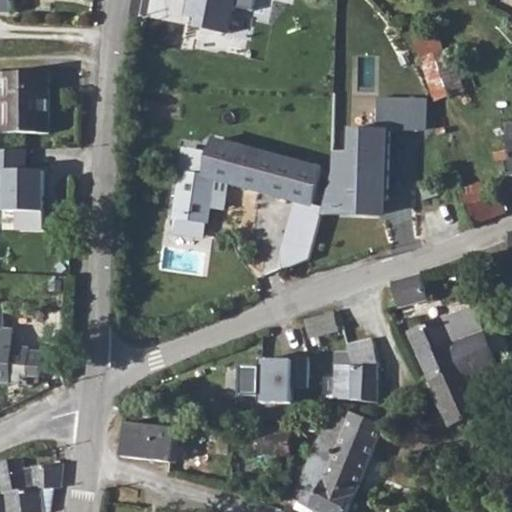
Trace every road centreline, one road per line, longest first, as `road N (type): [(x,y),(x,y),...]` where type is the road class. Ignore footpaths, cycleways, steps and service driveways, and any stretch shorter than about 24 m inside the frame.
road 1 (tertiary): [(511,220),(209,340),(96,369)]
road 2 (tertiary): [(115,0),(96,369)]
road 3 (unclassified): [(86,468),(234,511)]
